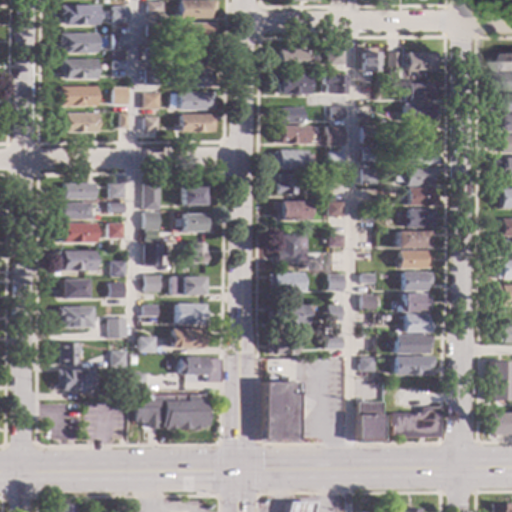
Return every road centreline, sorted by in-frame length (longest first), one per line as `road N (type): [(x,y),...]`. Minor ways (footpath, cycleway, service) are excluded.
road 1 (residential): [(460,0),(454,511)]
road 2 (residential): [(23,0),(18,511)]
road 3 (secondary): [(238,474),(246,0)]
road 4 (secondary): [(238,474),(511,473)]
road 5 (residential): [(511,22),(246,25)]
road 6 (residential): [(242,160),(0,162)]
road 7 (secondary): [(238,474),(0,476)]
